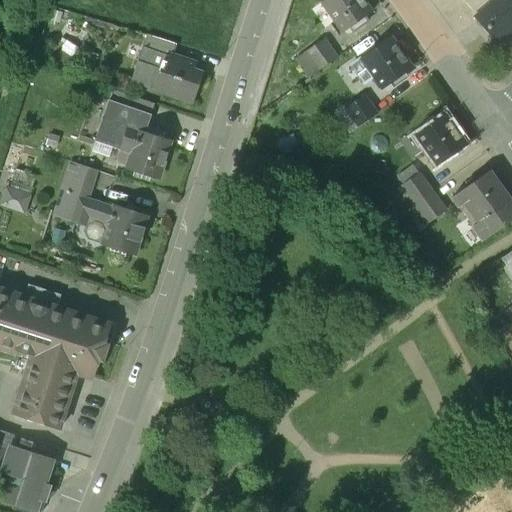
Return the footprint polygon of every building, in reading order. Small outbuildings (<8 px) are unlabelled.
[(362,0),(326,0),(323,3),(343,32),(350,27),(353,32),(362,26),(358,21),(371,12),(362,0)] [(464,0),(477,14),(492,0),(464,0)] [(511,0),(492,0),(477,14),(474,17),(497,44),(511,30),(511,0)] [(176,45),(148,36),(144,47),(170,56),(172,57),(176,45)] [(390,39),(362,58),(361,58),(352,65),(364,83),(374,76),(382,88),(389,83),(392,88),(401,82),(398,77),(410,68),(390,39)] [(337,59),(324,40),(305,53),(319,72),(337,59)] [(170,56),(144,47),(139,62),(165,70),(170,56)] [(172,57),(170,56),(165,70),(139,62),(132,82),(191,101),(201,72),(192,69),(194,64),(172,57)] [(136,98),(112,90),(109,101),(132,109),(136,98)] [(363,96),(345,108),(359,127),(377,114),(363,96)] [(155,105),(136,98),(132,109),(151,116),(155,105)] [(132,109),(109,101),(95,141),(118,149),(132,109)] [(151,116),(132,109),(118,149),(114,162),(128,167),(159,178),(169,143),(145,134),(151,116)] [(444,115),(416,135),(436,164),(443,159),(447,165),(456,158),(452,153),(464,145),(444,115)] [(72,163),(68,174),(92,183),(96,171),(72,163)] [(7,188),(1,205),(23,212),(34,178),(16,172),(10,189),(7,188)] [(511,205),(488,172),(447,201),(452,209),(463,202),(470,212),(462,217),(469,228),(467,229),(476,243),(511,217),(511,205)] [(431,192),(418,174),(400,186),(413,204),(431,192)] [(92,183),(67,175),(61,194),(77,199),(78,194),(87,197),(92,183)] [(431,192),(413,204),(427,224),(444,210),(431,192)] [(87,197),(78,194),(77,199),(70,219),(84,224),(82,229),(87,239),(100,243),(104,241),(134,250),(145,215),(115,205),(115,206),(87,197)] [(511,250),(501,258),(511,273),(511,250)] [(109,323),(48,303),(52,292),(37,287),(33,298),(0,287),(0,346),(15,352),(17,347),(32,352),(13,412),(58,426),(76,372),(91,377),(98,358),(102,359),(107,344),(103,342),(109,323)] [(511,305),(503,312),(509,321),(511,318),(511,305)] [(51,461),(7,446),(5,452),(0,450),(0,468),(6,470),(0,488),(0,501),(31,511),(40,511),(49,485),(44,484),(51,461)]
